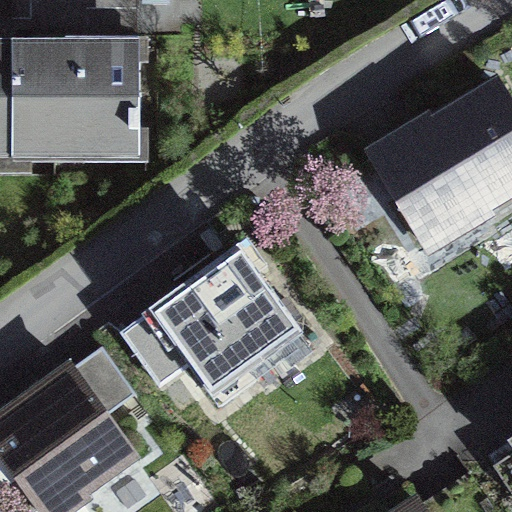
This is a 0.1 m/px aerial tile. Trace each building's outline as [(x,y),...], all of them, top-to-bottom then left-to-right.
[(0,153),(138,152),(137,47),(67,48),(67,43),(0,43),(0,153)] [(511,190),(511,105),(498,83),(427,127),(425,129),(427,133),(377,164),(423,238),(479,203),(483,208),(511,190)] [(300,332),(240,248),(153,309),(152,308),(122,329),(162,386),(193,365),(206,384),(240,360),(247,370),(300,332)] [(72,367),(71,366),(0,417),(0,488),(18,476),(44,511),(62,511),(83,497),(79,491),(133,452),(106,415),(136,393),(102,345),(72,367)] [(424,511),(418,502),(403,511),(424,511)]
